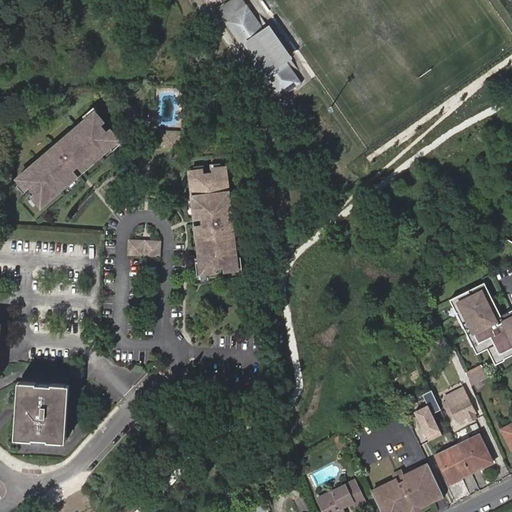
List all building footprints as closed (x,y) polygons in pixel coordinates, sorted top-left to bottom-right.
[(215,0),(211,4),(273,93),(297,76),(243,0),(238,0),(228,7),(223,0),(215,0)] [(83,116),(86,119),(95,111),(97,109),(94,106),(83,116)] [(44,159),(42,157),(18,179),(20,182),(27,189),(29,187),(36,193),(32,196),(38,202),(42,206),(67,185),(65,183),(77,174),(74,170),(79,166),(82,169),(92,159),(94,161),(110,147),(116,141),(113,137),(116,135),(111,130),(108,132),(101,125),(105,122),(95,111),(86,119),(69,134),(71,136),(62,144),(60,142),(53,148),(55,150),(44,159)] [(144,131),(144,142),(154,143),(155,132),(144,131)] [(59,140),(60,142),(62,144),(71,136),(69,134),(67,132),(59,140)] [(173,138),(162,137),(162,148),(179,149),(179,135),(173,135),(173,138)] [(120,137),(116,141),(110,147),(113,151),(124,141),(120,137)] [(42,155),(42,157),(44,159),(55,150),(53,148),(51,145),(42,155)] [(96,162),(94,161),(92,159),(82,169),(85,172),(96,162)] [(197,205),(199,218),(203,217),(204,225),(199,225),(201,239),(199,240),(201,261),(203,273),(217,272),(217,268),(225,266),(226,270),(239,269),(238,257),(235,235),(233,236),(231,223),(234,223),(233,214),(231,214),(229,201),(231,200),(228,166),(223,167),(213,168),(214,172),(205,173),(204,169),(196,171),(190,171),(195,205),(197,205)] [(80,176),(77,174),(65,183),(67,185),(69,186),(80,176)] [(27,189),(20,182),(16,186),(24,193),(28,190),(27,189)] [(35,205),(38,202),(32,196),(31,195),(29,198),(35,205)] [(130,240),(130,254),(143,254),(143,241),(130,240)] [(148,240),(148,254),(160,254),(161,241),(148,240)] [(484,282),(449,299),(453,307),(476,354),(487,348),(495,364),(505,359),(504,358),(511,353),(511,308),(508,311),(500,315),(484,282)] [(481,363),(467,369),(472,382),(486,376),(481,363)] [(11,440),(15,440),(19,384),(15,383),(11,440)] [(19,384),(15,440),(29,441),(29,440),(45,441),(45,442),(59,443),(64,387),(50,386),(50,387),(33,386),(33,385),(19,384)] [(64,387),(59,443),(63,444),(68,387),(64,387)] [(450,407),(457,422),(475,413),(467,398),(450,407)] [(430,405),(415,411),(428,440),(442,434),(430,405)] [(511,422),(499,430),(510,452),(511,451),(511,422)] [(480,434),(458,445),(471,473),(492,462),(484,446),(486,445),(480,434)] [(436,456),(441,465),(443,463),(453,482),(471,473),(458,445),(436,456)] [(437,497),(424,469),(423,466),(405,474),(402,470),(394,475),(397,479),(380,487),(381,489),(371,494),(380,511),(410,511),(413,511),(411,506),(419,503),(421,507),(438,498),(437,497)] [(442,494),(429,466),(424,469),(437,497),(442,494)] [(364,501),(355,480),(322,495),(327,507),(322,509),(323,511),(342,511),(340,507),(352,501),(355,506),(364,501)] [(322,495),(317,498),(322,509),(327,507),(322,495)] [(417,511),(423,510),(421,507),(419,503),(411,506),(413,511),(417,511)]
